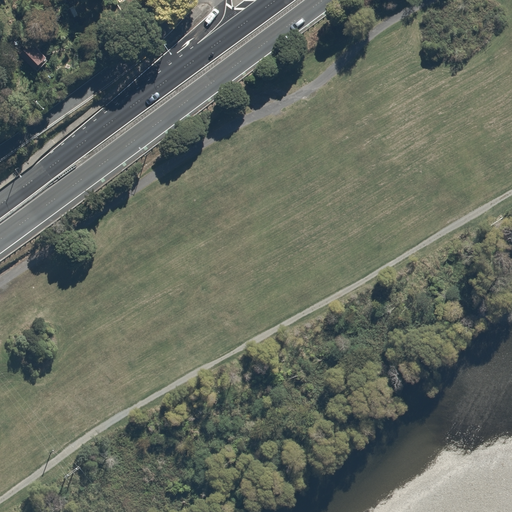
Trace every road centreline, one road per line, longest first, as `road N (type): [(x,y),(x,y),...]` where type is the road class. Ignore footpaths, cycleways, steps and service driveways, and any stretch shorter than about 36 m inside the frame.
road 1 (trunk): [(323,0),(0,238)]
road 2 (residential): [(0,150),(54,115),(187,0)]
road 3 (trunk): [(0,200),(190,59)]
